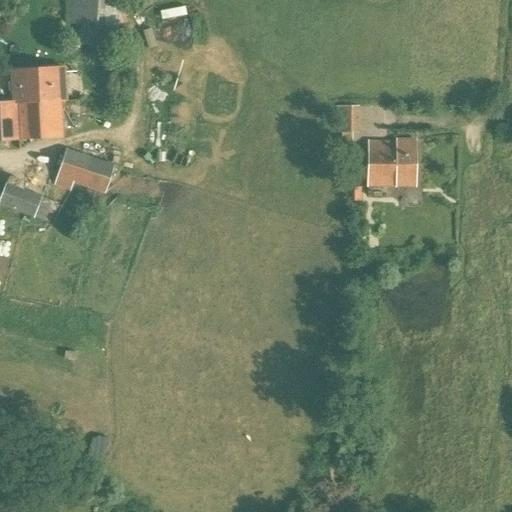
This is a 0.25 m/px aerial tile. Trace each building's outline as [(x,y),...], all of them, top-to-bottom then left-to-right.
[(107,0),(69,0),(68,23),(105,26),(107,0)] [(12,71),(13,92),(14,92),(14,105),(18,105),(19,139),(63,137),(61,101),(66,101),(65,68),(12,71)] [(14,92),(13,92),(13,103),(0,103),(0,140),(19,139),(18,105),(14,105),(14,92)] [(336,133),(341,132),(342,141),(352,141),(352,131),(359,131),(358,106),(335,107),(336,133)] [(397,139),(397,142),(369,142),(368,185),(415,186),(416,140),(397,139)] [(177,160),(128,143),(121,164),(170,180),(177,160)] [(114,165),(66,149),(54,186),(70,191),(73,184),(105,194),(114,165)] [(0,205),(34,218),(34,217),(50,223),(58,204),(41,197),(42,196),(5,183),(0,197),(0,205)] [(347,188),(348,201),(361,200),(360,187),(347,188)]
